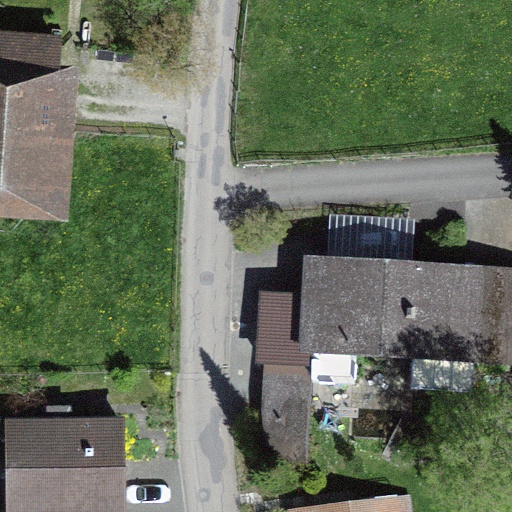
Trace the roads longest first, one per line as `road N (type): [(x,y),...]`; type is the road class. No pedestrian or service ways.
road 1 (residential): [(214,511),(202,364),(207,188)]
road 2 (residential): [(207,188),(511,176)]
road 3 (residential): [(207,188),(218,0)]
